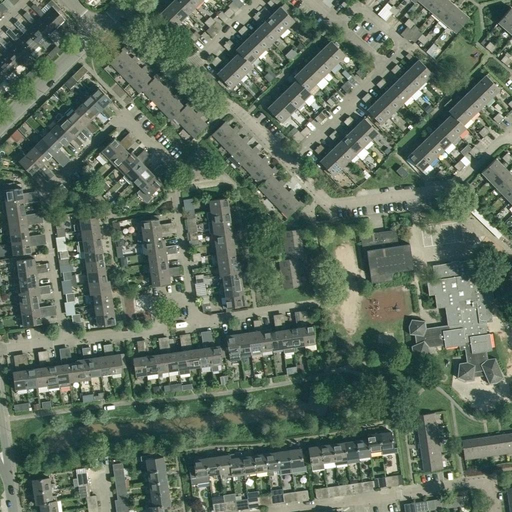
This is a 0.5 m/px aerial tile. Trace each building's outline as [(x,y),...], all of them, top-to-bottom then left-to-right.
[(35,4),(34,5),(56,28),(65,20),(57,12),(60,9),(51,0),(47,4),(50,8),(44,13),(35,4)] [(188,15),(195,8),(187,0),(174,0),(174,1),(188,15)] [(187,0),(195,8),(202,1),(200,0),(187,0)] [(443,0),(430,0),(425,6),(433,13),(443,0)] [(453,5),(447,0),(443,0),(433,13),(440,20),(453,5)] [(174,1),(167,8),(180,22),(188,15),(174,1)] [(26,12),(25,13),(48,37),(56,28),(34,5),(31,7),(41,17),(36,22),(26,12)] [(461,11),(453,5),(440,20),(448,26),(461,11)] [(273,14),(287,28),(294,21),(281,7),(273,14)] [(180,22),(167,8),(159,15),(173,29),(180,22)] [(498,23),(506,29),(511,21),(511,8),(498,23)] [(469,18),(461,11),(448,26),(456,33),(469,18)] [(27,30),(24,27),(18,20),(16,22),(39,45),(48,37),(25,13),(23,15),(32,25),(27,30)] [(287,28),(273,14),(266,21),(280,35),(287,28)] [(280,35),(266,21),(259,28),(273,42),(280,35)] [(9,29),(8,30),(30,54),(39,45),(16,22),(14,24),(24,33),(19,38),(9,29)] [(273,42),(259,28),(251,35),(265,49),(273,42)] [(0,39),(22,62),(30,54),(8,30),(6,32),(15,42),(10,47),(1,37),(0,37),(0,39)] [(244,42),(258,56),(265,49),(251,35),(244,42)] [(0,53),(0,56),(13,70),(22,62),(0,39),(0,43),(6,50),(1,55),(0,53)] [(324,48),(338,62),(345,55),(331,41),(324,48)] [(244,42),(237,49),(253,66),(251,63),(258,56),(244,42)] [(110,63),(118,71),(131,59),(126,53),(129,50),(125,46),(121,50),(122,51),(110,63)] [(316,55),(330,69),(338,62),(324,48),(316,55)] [(246,73),(253,66),(237,49),(236,50),(239,53),(232,59),(246,73)] [(408,53),(405,56),(410,61),(413,58),(408,53)] [(309,62),(323,77),(330,69),(316,55),(309,62)] [(0,74),(4,79),(13,70),(0,56),(0,74)] [(128,82),(141,69),(136,63),(138,60),(134,56),(131,59),(118,71),(128,82)] [(232,59),(225,66),(239,80),(246,73),(232,59)] [(433,74),(419,60),(411,67),(425,81),(433,74)] [(309,62),(301,70),(315,84),(323,77),(309,62)] [(128,82),(139,93),(152,80),(145,73),(148,70),(144,66),(141,69),(128,82)] [(239,80),(225,66),(217,74),(231,88),(239,80)] [(411,67),(404,74),(418,88),(425,81),(411,67)] [(308,91),(315,84),(301,70),(294,77),(308,91)] [(152,80),(139,93),(142,91),(150,99),(164,86),(158,80),(161,78),(157,73),(153,77),(154,78),(152,80)] [(396,82),(410,96),(418,88),(404,74),(396,82)] [(486,75),(479,82),(492,97),(500,90),(486,75)] [(297,80),(290,87),(303,101),(311,94),(308,91),(294,77),(297,80)] [(26,85),(25,84),(21,80),(17,84),(21,88),(22,89),(26,85)] [(396,82),(389,89),(403,103),(410,96),(396,82)] [(485,104),(492,97),(479,82),(471,90),(485,104)] [(150,99),(160,109),(173,96),(168,90),(171,88),(166,83),(164,86),(150,99)] [(99,87),(90,95),(103,108),(106,106),(111,101),(99,87)] [(296,108),(303,101),(290,87),(282,94),(296,108)] [(382,96),(396,110),(403,103),(389,89),(382,96)] [(471,90),(464,97),(478,111),(485,104),(471,90)] [(173,96),(160,109),(171,120),(184,107),(177,100),(180,98),(176,93),(173,96)] [(282,94),(275,102),(289,115),(296,108),(282,94)] [(90,95),(83,103),(95,116),(100,111),(103,108),(90,95)] [(396,110),(382,96),(374,103),(388,117),(396,110)] [(464,97),(457,104),(470,118),(478,111),(464,97)] [(175,118),(183,126),(196,114),(190,108),(193,105),(189,101),(185,104),(186,106),(184,107),(171,120),(172,121),(175,118)] [(289,115),(275,102),(268,109),(281,123),(289,115)] [(83,103),(75,111),(88,124),(91,121),(95,116),(83,103)] [(388,117),(374,103),(367,110),(381,125),(388,117)] [(463,125),(470,118),(457,104),(449,111),(466,128),(463,125)] [(71,106),(63,114),(64,115),(80,131),(85,127),(92,135),(95,132),(90,126),(88,124),(75,111),(71,106)] [(108,108),(105,111),(111,116),(114,113),(108,108)] [(105,111),(102,114),(108,119),(111,116),(105,111)] [(183,126),(194,138),(207,125),(200,118),(203,115),(199,111),(196,114),(183,126)] [(452,115),(445,121),(458,135),(466,128),(449,111),(449,112),(452,115)] [(64,115),(56,122),(58,124),(72,139),(74,141),(80,147),(83,144),(75,136),(80,131),(64,115)] [(364,119),(357,126),(371,140),(378,133),(364,119)] [(451,143),(458,135),(445,121),(437,129),(451,143)] [(225,122),(212,135),(223,147),(236,134),(239,131),(235,126),(232,129),(225,122)] [(93,123),(90,126),(95,132),(99,128),(93,123)] [(58,124),(50,132),(63,144),(62,145),(64,147),(69,142),(72,139),(58,124)] [(363,148),(371,140),(357,126),(349,133),(363,148)] [(437,129),(430,136),(444,150),(451,143),(437,129)] [(50,132),(42,139),(55,152),(59,148),(62,145),(63,144),(50,132)] [(349,133),(342,140),(356,155),(363,148),(349,133)] [(233,156),(246,144),(249,141),(245,137),(242,139),(236,134),(223,147),(233,156)] [(436,157),(444,150),(430,136),(423,143),(436,157)] [(42,139),(34,147),(47,160),(51,156),(55,152),(42,139)] [(109,160),(122,147),(119,143),(114,139),(98,154),(106,162),(109,160)] [(348,162),(356,155),(342,140),(335,148),(348,162)] [(74,141),(71,144),(77,150),(80,147),(74,141)] [(436,157),(423,143),(415,150),(429,164),(436,157)] [(242,166),(256,154),(259,151),(255,147),(252,149),(246,144),(233,156),(242,166)] [(34,147),(27,154),(39,167),(43,163),(47,160),(34,147)] [(122,147),(109,160),(117,167),(130,155),(129,154),(126,151),(122,147)] [(388,156),(392,152),(388,147),(383,152),(388,156)] [(348,162),(335,148),(327,155),(341,169),(348,162)] [(144,150),(138,155),(141,158),(147,153),(144,150)] [(429,164),(415,150),(408,157),(421,171),(429,164)] [(130,155),(117,167),(124,175),(125,175),(126,173),(139,160),(136,157),(131,152),(129,154),(130,155)] [(147,153),(141,158),(144,161),(150,156),(147,153)] [(27,154),(19,162),(31,175),(36,171),(39,167),(27,154)] [(242,166),(252,176),(266,164),(269,161),(265,157),(262,159),(256,154),(242,166)] [(341,169),(327,155),(320,162),(334,176),(341,169)] [(86,159),(80,164),(87,172),(93,166),(86,159)] [(482,173),(489,180),(503,166),(496,159),(482,173)] [(124,175),(123,176),(130,184),(134,181),(147,168),(142,163),(139,160),(126,173),(125,175),(124,175)] [(272,169),(266,164),(252,176),(261,185),(258,188),(272,175),(274,173),(275,174),(278,171),(274,167),(272,169)] [(159,165),(153,171),(156,174),(162,168),(159,165)] [(409,174),(407,172),(401,166),(396,171),(404,179),(409,174)] [(510,174),(503,166),(489,180),(496,187),(510,174)] [(147,168),(134,181),(141,189),(154,176),(151,173),(147,168)] [(162,168),(156,174),(159,177),(165,171),(162,168)] [(511,175),(510,174),(496,187),(503,195),(511,186),(511,175)] [(270,199),(283,186),(285,184),(281,180),(279,182),(272,175),(258,188),(270,199)] [(141,189),(137,193),(146,203),(152,198),(150,196),(162,184),(157,179),(154,176),(141,189)] [(3,184),(4,190),(5,201),(5,202),(30,198),(29,193),(23,194),(22,188),(21,184),(14,185),(14,183),(3,184)] [(280,210),(293,197),(295,194),(291,190),(288,192),(283,186),(270,199),(280,210)] [(511,200),(511,186),(503,195),(510,202),(511,200)] [(301,207),(305,204),(301,199),(298,202),(296,200),(293,197),(280,210),(288,218),(296,210),(300,206),(301,207)] [(7,212),(25,210),(24,204),(30,203),(30,198),(5,202),(5,201),(2,202),(3,212),(7,212)] [(211,212),(229,209),(227,198),(206,201),(207,205),(210,205),(211,212)] [(229,209),(211,212),(207,212),(208,223),(230,220),(229,209)] [(7,212),(8,223),(33,219),(32,214),(26,215),(25,210),(7,212)] [(80,219),(81,230),(99,228),(98,217),(80,219)] [(8,223),(10,233),(28,231),(27,225),(33,224),(33,219),(8,223)] [(159,219),(141,221),(142,232),(160,230),(159,225),(159,219)] [(210,234),(214,233),(232,231),(230,220),(208,223),(210,234)] [(101,239),(99,228),(81,230),(82,237),(79,238),(80,241),(80,242),(101,239)] [(300,229),(296,230),(282,232),(284,248),(302,245),(306,245),(305,239),(301,240),(300,229)] [(492,233),(498,239),(502,234),(496,229),(492,233)] [(160,230),(142,232),(144,243),(162,241),(161,240),(161,235),(160,230)] [(396,230),(372,234),(361,235),(364,258),(368,258),(371,284),(392,280),(391,272),(413,269),(410,244),(398,246),(396,230)] [(10,233),(11,244),(36,240),(35,235),(29,236),(28,231),(10,233)] [(232,231),(214,233),(215,244),(233,241),(232,231)] [(84,252),(102,250),(101,239),(80,242),(80,241),(78,242),(79,252),(84,252)] [(30,247),(37,246),(36,240),(11,244),(13,255),(16,255),(16,258),(31,256),(31,253),(30,247)] [(162,241),(144,243),(145,253),(145,254),(148,254),(166,251),(165,247),(164,240),(161,240),(162,241)] [(233,241),(215,244),(217,255),(235,252),(233,241)] [(286,260),(297,258),(303,258),(303,259),(308,259),(307,253),(303,254),(302,245),(284,248),(286,260)] [(166,251),(148,254),(149,264),(167,262),(166,255),(177,254),(177,249),(169,251),(166,251)] [(104,260),(102,250),(84,252),(85,259),(82,259),(83,262),(104,260)] [(219,266),(239,263),(239,262),(236,262),(235,252),(217,255),(219,266)] [(40,265),(39,263),(35,263),(34,258),(32,259),(31,256),(16,258),(11,259),(11,263),(17,262),(18,272),(36,269),(39,269),(47,267),(46,264),(40,265)] [(279,261),(281,277),(299,274),(303,274),(302,268),(299,268),(297,258),(286,260),(279,261)] [(105,270),(104,260),(83,262),(83,266),(86,266),(87,273),(105,270)] [(425,321),(421,321),(411,320),(408,327),(410,335),(415,335),(416,344),(411,346),(412,354),(417,360),(430,355),(429,347),(445,345),(445,348),(459,346),(460,350),(465,350),(467,362),(459,364),(457,378),(465,381),(473,380),(473,378),(485,376),(489,384),(497,383),(504,378),(495,358),(487,359),(486,351),(492,351),(490,334),(487,334),(485,323),(492,322),(489,301),(494,301),(491,286),(486,287),(484,273),(478,274),(476,260),(459,262),(459,265),(451,266),(451,263),(433,266),(435,280),(427,281),(429,295),(434,295),(437,309),(445,307),(448,325),(426,329),(425,321)] [(167,262),(149,264),(151,275),(169,272),(168,268),(167,262)] [(220,276),(240,273),(239,263),(219,266),(220,276)] [(18,272),(20,282),(38,280),(37,274),(36,269),(18,272)] [(85,281),(86,284),(109,281),(107,281),(105,270),(87,273),(88,280),(85,281)] [(169,272),(151,275),(152,286),(170,284),(169,277),(169,272)] [(242,284),(240,273),(220,276),(220,277),(223,276),(224,287),(242,284)] [(300,282),(299,274),(281,277),(283,289),(300,286),(300,288),(305,287),(304,282),(300,282)] [(38,287),(38,280),(20,282),(21,293),(19,293),(39,290),(38,287)] [(111,292),(109,281),(86,284),(86,288),(89,288),(91,295),(93,295),(111,292)] [(242,284),(224,287),(226,298),(243,295),(242,284)] [(19,293),(20,305),(38,302),(41,302),(40,295),(39,290),(19,293)] [(112,303),(111,292),(93,295),(94,301),(91,302),(91,306),(112,303)] [(243,295),(226,298),(227,308),(245,306),(243,295)] [(39,307),(38,302),(20,305),(22,315),(40,313),(39,307)] [(114,314),(112,303),(91,306),(92,309),(95,309),(96,317),(114,314)] [(306,324),(306,321),(308,321),(307,311),(299,312),(301,321),(301,325),(306,324)] [(46,312),(22,315),(23,326),(41,324),(41,318),(47,317),(46,312)] [(114,314),(96,317),(98,327),(115,324),(114,314)] [(255,332),(248,333),(250,351),(251,351),(251,355),(261,354),(262,354),(262,352),(261,352),(257,320),(253,321),(255,332)] [(262,352),(273,350),(270,332),(270,330),(263,331),(259,331),(258,328),(262,328),(261,320),(257,320),(261,352),(262,352)] [(316,349),(315,344),(314,334),(313,326),(307,327),(302,328),(304,346),(305,346),(306,351),(316,349)] [(296,328),(291,329),(293,347),(304,346),(302,328),(296,328)] [(294,352),(293,347),(291,329),(285,330),(280,331),(282,349),(283,349),(284,353),(294,352)] [(275,332),(270,332),(273,350),(282,349),(280,331),(275,332)] [(240,352),(250,351),(248,333),(242,334),(237,334),(240,352)] [(226,336),(229,354),(230,362),(241,360),(240,352),(237,334),(233,335),(226,336)] [(213,341),(208,341),(208,345),(209,348),(211,366),(212,372),(219,371),(218,365),(222,364),(220,346),(214,347),(213,341)] [(90,347),(86,348),(87,356),(87,359),(90,380),(91,379),(91,377),(101,375),(99,358),(92,359),(90,348),(90,347)] [(203,348),(198,349),(200,367),(211,366),(209,348),(203,348)] [(190,369),(200,367),(198,349),(192,350),(187,351),(190,369)] [(182,352),(176,352),(179,370),(179,375),(190,373),(190,369),(187,351),(182,352)] [(168,372),(179,370),(176,352),(171,353),(166,354),(168,372)] [(109,356),(112,374),(123,372),(122,368),(120,354),(113,355),(109,356)] [(155,355),(157,373),(158,377),(162,376),(162,373),(168,372),(166,354),(160,355),(155,355)] [(154,377),(158,377),(157,373),(155,355),(149,356),(144,357),(146,375),(154,374),(154,377)] [(105,357),(99,358),(101,375),(112,374),(109,356),(105,357)] [(144,357),(139,358),(133,359),(136,377),(146,375),(144,357)] [(70,387),(69,383),(66,358),(60,359),(61,365),(56,366),(59,389),(70,387)] [(77,361),(77,363),(80,381),(90,380),(87,359),(83,360),(77,361)] [(69,383),(80,381),(77,363),(72,364),(67,364),(69,383)] [(15,390),(26,389),(24,371),(23,368),(23,364),(18,365),(19,371),(13,372),(15,390)] [(48,391),(59,389),(56,366),(51,367),(45,368),(48,386),(48,391)] [(40,368),(34,369),(37,387),(48,386),(45,368),(40,368)] [(26,389),(37,387),(34,369),(29,370),(24,371),(26,389)] [(416,416),(418,430),(436,427),(434,413),(416,416)] [(438,441),(436,427),(418,430),(420,444),(438,441)] [(391,432),(379,434),(381,451),(393,449),(391,432)] [(367,435),(370,452),(381,451),(379,434),(367,435)] [(367,439),(356,441),(359,458),(371,456),(370,452),(367,435),(367,439)] [(490,437),(492,456),(506,454),(504,435),(490,437)] [(490,437),(476,439),(478,458),(492,456),(490,437)] [(464,460),(478,458),(476,439),(462,441),(464,460)] [(359,458),(356,441),(344,443),(347,464),(359,462),(359,458)] [(440,455),(438,441),(420,444),(422,458),(440,455)] [(344,443),(332,444),(335,461),(335,466),(347,464),(344,443)] [(332,444),(321,446),(323,463),(335,461),(332,444)] [(323,463),(321,446),(309,448),(312,471),(324,469),(323,463)] [(290,450),(292,468),(296,467),(303,466),(301,449),(296,450),(290,450)] [(292,468),(290,450),(278,452),(280,469),(279,469),(280,475),(292,474),(291,468),(292,468)] [(280,469),(278,452),(266,454),(268,471),(268,476),(274,475),(273,470),(279,469),(280,469)] [(244,474),(242,457),(241,453),(230,455),(233,476),(244,474)] [(268,471),(266,454),(254,455),(256,472),(268,471)] [(140,457),(141,461),(146,460),(148,472),(165,469),(163,457),(153,459),(152,455),(140,457)] [(233,476),(230,455),(218,456),(220,473),(221,476),(232,475),(232,476),(233,476)] [(256,472),(254,455),(242,457),(244,474),(245,478),(250,477),(249,473),(256,472)] [(442,469),(440,455),(422,458),(424,472),(442,469)] [(220,473),(218,456),(206,458),(208,475),(209,475),(220,473)] [(194,460),(195,466),(189,467),(191,485),(210,482),(209,475),(208,475),(206,458),(194,460)] [(149,484),(166,481),(165,469),(148,472),(149,484)] [(34,493),(51,490),(55,490),(54,484),(50,485),(49,478),(32,481),(34,493)] [(168,493),(166,481),(149,484),(151,495),(168,493)] [(51,490),(34,493),(35,504),(56,501),(56,496),(52,497),(51,490)] [(170,505),(168,493),(151,495),(153,507),(149,507),(149,508),(166,506),(170,505)] [(57,511),(56,501),(35,504),(36,505),(40,504),(40,511),(57,511)]
